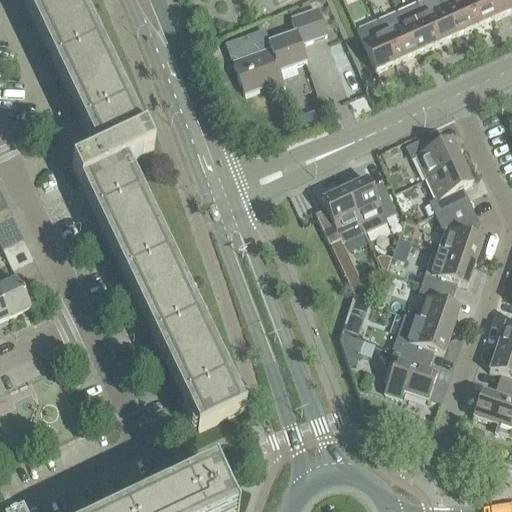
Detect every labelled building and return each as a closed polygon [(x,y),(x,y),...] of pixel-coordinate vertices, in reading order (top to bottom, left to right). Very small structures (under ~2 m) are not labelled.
[(203,435),(239,417),(122,171),(152,156),(143,138),(137,141),(70,0),(27,0),(102,158),(71,172),(80,191),(86,188),(203,435)] [(436,0),(426,0),(415,5),(434,49),(454,40),(436,0)] [(459,0),(436,0),(454,40),(474,31),(459,0)] [(459,0),(474,31),(493,23),(483,0),(459,0)] [(511,9),(507,0),(483,0),(493,23),(511,14),(511,9)] [(415,5),(395,14),(415,58),(434,49),(415,5)] [(264,35),(225,48),(232,68),(243,99),(271,89),(282,85),(279,76),(294,71),(306,67),(300,50),(326,41),(325,37),(316,14),(289,23),(294,38),(268,48),(264,35)] [(395,14),(375,23),(395,67),(415,58),(395,14)] [(374,76),(395,67),(375,23),(355,32),(360,44),(374,76)] [(350,104),(338,107),(343,125),(355,122),(350,104)] [(416,162),(425,183),(460,166),(449,144),(436,150),(431,140),(405,152),(411,165),(416,162)] [(471,189),(460,166),(425,183),(435,203),(428,207),(429,209),(433,218),(434,219),(462,206),(457,195),(471,189)] [(365,183),(343,194),(364,239),(389,227),(386,222),(395,217),(383,192),(372,197),(365,183)] [(344,249),(364,239),(343,194),(321,205),(327,218),(316,223),(329,249),(341,243),(344,249)] [(474,233),(462,206),(434,219),(440,232),(445,234),(437,256),(474,268),(482,245),(471,241),(474,233)] [(429,209),(422,211),(427,221),(433,218),(429,209)] [(0,214),(0,227),(12,222),(7,212),(0,214)] [(0,241),(17,233),(12,222),(0,227),(0,241)] [(0,241),(0,251),(1,253),(22,243),(17,233),(0,241)] [(1,253),(6,264),(27,254),(22,243),(1,253)] [(398,243),(391,263),(404,268),(411,247),(398,243)] [(6,264),(11,274),(32,265),(27,254),(6,264)] [(466,292),(474,268),(437,256),(433,254),(421,288),(448,297),(452,287),(466,292)] [(11,274),(16,284),(16,285),(37,275),(32,265),(11,274)] [(42,285),(37,275),(16,285),(21,295),(42,285)] [(21,295),(16,285),(16,284),(0,291),(0,307),(8,324),(30,314),(26,307),(21,295)] [(47,297),(42,285),(21,295),(26,307),(47,297)] [(444,308),(448,297),(421,288),(417,301),(422,302),(414,324),(450,337),(459,313),(444,308)] [(344,333),(361,337),(370,306),(353,301),(344,333)] [(442,360),(450,337),(414,324),(407,345),(397,342),(393,354),(422,364),(421,366),(424,366),(428,355),(442,360)] [(511,330),(504,328),(496,352),(511,357),(511,330)] [(341,338),(339,344),(346,367),(355,370),(359,358),(363,346),(341,338)] [(363,346),(359,358),(370,362),(375,350),(363,346)] [(505,381),(501,392),(511,396),(511,357),(496,352),(488,376),(505,381)] [(418,375),(421,366),(422,364),(393,354),(389,367),(394,369),(384,398),(401,403),(403,397),(427,405),(435,381),(418,375)] [(511,396),(501,392),(497,402),(481,396),(472,421),(497,429),(494,436),(511,442),(511,437),(511,396)] [(231,511),(217,480),(148,511),(231,511)]
